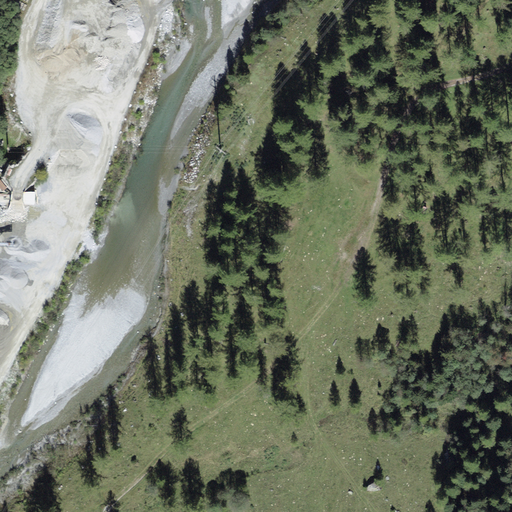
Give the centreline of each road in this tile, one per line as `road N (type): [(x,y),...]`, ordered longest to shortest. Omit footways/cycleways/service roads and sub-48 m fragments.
road 1 (track): [(511,61),(445,81),(409,108),(355,242),(275,361)]
road 2 (track): [(275,361),(105,511)]
